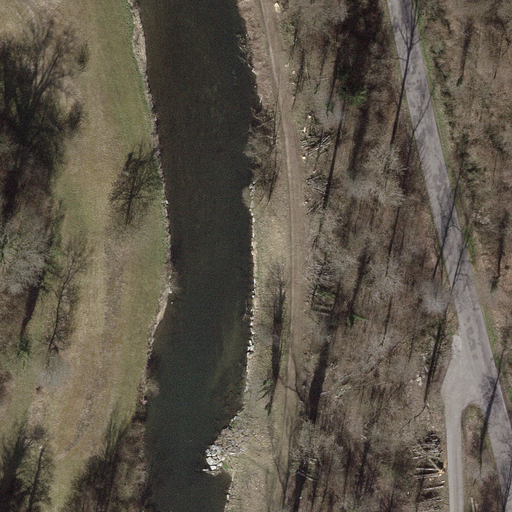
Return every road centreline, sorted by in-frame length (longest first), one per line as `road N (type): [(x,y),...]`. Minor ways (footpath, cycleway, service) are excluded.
road 1 (track): [(271,511),(289,433),(293,180),(264,0)]
road 2 (residential): [(400,0),(511,480)]
road 3 (track): [(482,363),(465,368),(454,407),(457,511)]
